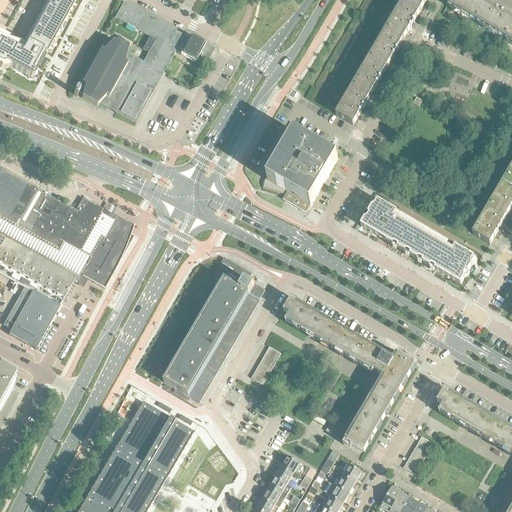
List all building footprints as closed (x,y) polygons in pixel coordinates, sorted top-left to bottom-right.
[(0,0),(0,68),(1,69),(5,67),(36,84),(78,0),(46,0),(23,42),(0,29),(0,0)] [(403,0),(403,1),(420,11),(427,0),(428,0),(429,0),(403,0)] [(450,0),(447,6),(476,23),(486,6),(476,0),(450,0)] [(403,1),(386,30),(404,40),(411,28),(413,29),(415,24),(413,23),(420,11),(403,1)] [(189,39),(123,2),(115,18),(150,37),(143,50),(148,53),(143,62),(127,53),(129,44),(116,37),(114,42),(113,42),(110,44),(103,40),(75,91),(73,95),(77,97),(79,93),(82,95),(81,98),(96,107),(99,104),(135,124),(177,49),(182,51),(180,55),(195,63),(199,56),(208,61),(214,49),(190,36),(189,39)] [(476,23),(505,40),(511,27),(511,20),(503,15),(504,14),(499,11),(498,13),(486,6),(476,23)] [(397,51),(404,40),(386,30),(370,58),(387,68),(394,56),(396,57),(399,53),(397,51)] [(370,58),(353,87),(370,97),(377,85),(379,86),(382,81),(380,80),(387,68),(370,58)] [(336,116),(353,126),(360,114),(362,115),(365,110),(363,109),(370,97),(353,87),(336,116)] [(416,98),(414,101),(413,104),(419,107),(422,101),(416,98)] [(268,169),(263,189),(295,198),(296,198),(308,205),(311,207),(337,160),(335,159),(336,157),(339,151),(333,147),(296,126),(293,124),(284,140),(289,143),(285,148),(284,148),(282,153),(278,151),(276,161),(273,160),(271,170),(268,169)] [(0,217),(17,227),(20,221),(20,220),(27,207),(35,190),(0,170),(0,217)] [(511,181),(506,178),(489,207),(506,217),(511,207),(511,181)] [(82,243),(90,228),(91,226),(91,227),(92,226),(97,217),(101,209),(83,199),(78,207),(75,212),(40,192),(23,222),(22,225),(30,230),(28,233),(56,248),(60,240),(69,245),(79,250),(82,244),(82,243)] [(364,220),(360,227),(370,232),(379,237),(379,238),(380,239),(381,239),(381,238),(390,244),(391,245),(392,245),(397,248),(404,252),(410,255),(409,256),(416,260),(417,260),(422,263),(429,267),(432,267),(435,269),(434,270),(436,271),(450,279),(460,285),(464,279),(464,276),(463,276),(466,272),(467,273),(471,266),(471,263),(473,260),(474,258),(465,253),(455,247),(454,249),(395,215),(397,213),(386,206),(377,201),(377,203),(375,206),(374,206),(372,208),(368,214),(369,215),(367,219),(364,220)] [(473,235),(490,245),(496,234),(498,235),(501,230),(499,229),(506,217),(489,207),(473,235)] [(0,239),(74,280),(77,275),(82,277),(101,242),(106,244),(113,232),(125,238),(128,233),(130,235),(134,227),(101,209),(97,217),(92,226),(91,227),(91,226),(90,228),(82,243),(82,244),(79,250),(69,245),(60,240),(56,248),(28,233),(17,227),(0,217),(0,239)] [(125,238),(113,232),(106,244),(101,242),(82,277),(104,290),(113,274),(134,237),(130,235),(128,233),(125,238)] [(74,280),(0,239),(0,275),(14,283),(33,295),(9,336),(35,350),(40,342),(40,341),(74,280)] [(227,282),(166,385),(188,398),(192,392),(192,391),(189,390),(246,294),(248,295),(249,294),(258,300),(262,292),(254,287),(254,286),(247,281),(251,275),(224,259),(216,274),(215,274),(215,275),(227,282)] [(248,295),(245,301),(256,307),(260,301),(258,300),(249,294),(248,295)] [(288,306),(284,312),(290,315),(286,322),(307,335),(373,373),(374,372),(385,378),(370,403),(347,442),(364,453),(387,413),(415,366),(415,365),(398,355),(394,353),(393,352),(392,353),(390,351),(389,350),(387,349),(382,356),(296,306),(298,303),(291,299),(288,306)] [(245,301),(242,306),(253,313),(256,307),(245,301)] [(242,306),(239,312),(250,318),(253,313),(242,306)] [(239,312),(235,318),(246,324),(249,318),(239,312)] [(235,318),(232,324),(243,330),(246,324),(235,318)] [(232,324),(228,329),(239,336),(243,330),(232,324)] [(228,329),(225,335),(236,341),(239,336),(228,329)] [(225,335),(222,341),(232,347),(236,341),(225,335)] [(222,341),(218,347),(229,353),(232,347),(222,341)] [(218,347),(215,353),(226,359),(229,353),(218,347)] [(269,348),(266,353),(278,360),(281,355),(269,348)] [(215,353),(211,358),(222,365),(226,359),(215,353)] [(266,353),(263,358),(275,365),(278,360),(266,353)] [(211,358),(208,364),(219,370),(222,365),(211,358)] [(263,358),(260,364),(272,370),(275,365),(263,358)] [(208,364),(205,370),(216,376),(219,370),(208,364)] [(260,364),(257,369),(269,375),(272,370),(260,364)] [(257,369),(254,374),(266,380),(269,375),(257,369)] [(205,370),(201,375),(212,382),(216,376),(205,370)] [(266,380),(254,374),(251,379),(263,386),(266,380)] [(201,375),(198,381),(209,387),(212,382),(201,375)] [(0,411),(11,391),(12,391),(9,390),(12,385),(0,378),(0,411)] [(198,381),(195,387),(206,393),(209,387),(198,381)] [(192,391),(192,392),(202,399),(206,393),(195,387),(192,391)] [(445,390),(437,402),(443,406),(439,413),(460,425),(511,455),(511,511),(511,432),(449,396),(451,394),(445,390)] [(192,392),(188,398),(190,398),(199,404),(202,399),(192,392)] [(140,397),(77,511),(147,511),(195,429),(140,397)] [(315,416),(313,420),(323,426),(326,422),(315,416)] [(332,435),(335,429),(329,426),(326,432),(332,435)] [(421,438),(418,443),(430,450),(433,445),(421,438)] [(418,443),(415,448),(427,455),(430,450),(418,443)] [(415,448),(412,453),(424,460),(427,455),(415,448)] [(333,451),(324,466),(330,470),(339,454),(333,451)] [(412,453),(409,458),(421,465),(424,460),(412,453)] [(280,469),(293,476),(299,465),(287,458),(280,469)] [(409,458),(406,464),(418,470),(421,465),(409,458)] [(418,470),(406,464),(403,469),(415,475),(418,470)] [(327,475),(330,470),(324,466),(321,471),(327,475)] [(349,467),(343,477),(355,484),(361,474),(349,467)] [(280,469),(274,479),(287,486),(293,476),(280,469)] [(303,481),(309,485),(312,480),(306,476),(303,481)] [(349,495),(355,484),(343,477),(337,488),(349,495)] [(287,486),(274,479),(268,489),(280,496),(281,496),(285,498),(290,488),(287,486)] [(309,485),(303,481),(300,486),(306,490),(309,485)] [(312,487),(318,490),(321,485),(315,482),(312,487)] [(349,495),(337,488),(332,485),(326,495),(331,498),(343,505),(349,495)] [(318,490),(312,487),(309,492),(315,495),(318,490)] [(380,508),(387,511),(390,511),(401,494),(396,491),(397,489),(393,487),(392,488),(380,508)] [(268,489),(262,500),(278,509),(285,498),(281,496),(280,496),(268,489)] [(401,494),(390,511),(401,511),(411,497),(408,495),(407,497),(401,494)] [(294,497),(291,502),(297,506),(300,501),(294,497)] [(411,497),(401,511),(413,511),(419,504),(414,501),(415,499),(411,497)] [(338,511),(343,505),(331,498),(324,508),(330,511),(338,511)] [(276,511),(278,509),(262,500),(256,510),(259,511),(276,511)] [(294,511),(297,506),(291,502),(288,507),(294,511)] [(309,506),(303,502),(300,507),(306,511),(309,506)]
